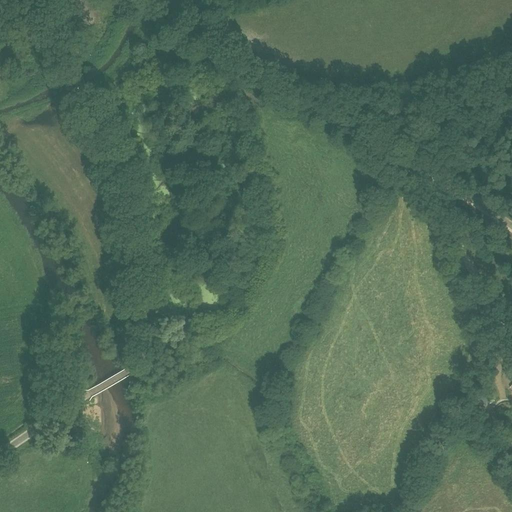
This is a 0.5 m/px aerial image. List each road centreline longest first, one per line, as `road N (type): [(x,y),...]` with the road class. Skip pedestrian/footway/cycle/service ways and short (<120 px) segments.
road 1 (unclassified): [(0,449),(130,370),(147,331),(123,194),(57,0)]
road 2 (unclassified): [(511,231),(130,0)]
